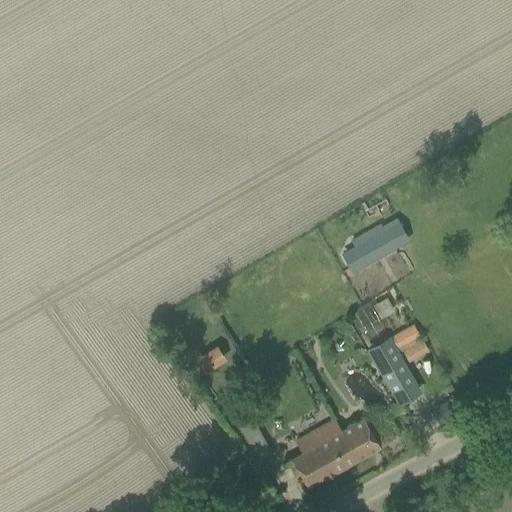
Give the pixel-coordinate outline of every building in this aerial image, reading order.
[(342,252),(353,273),(396,249),(384,229),(378,232),(374,225),(351,238),(355,245),(342,252)] [(413,324),(391,336),(398,348),(419,336),(413,324)] [(367,349),(392,391),(412,379),(405,367),(387,337),(367,349)] [(225,360),(216,346),(196,359),(206,373),(225,360)] [(457,413),(449,400),(431,411),(439,424),(457,413)] [(307,487),(379,447),(395,437),(379,409),(329,438),(322,425),(295,440),(302,451),(290,458),(307,487)]
